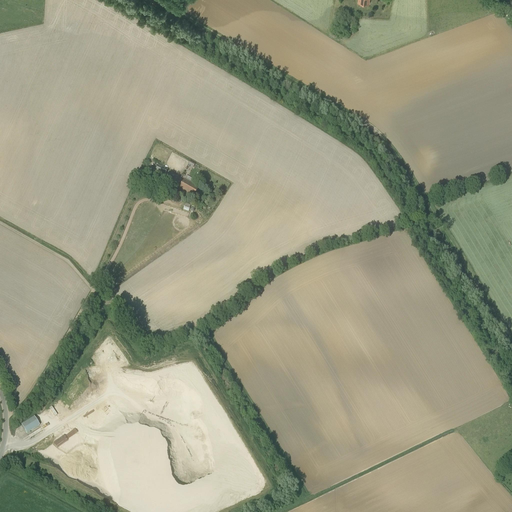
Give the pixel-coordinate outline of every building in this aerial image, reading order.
[(155,173),(165,177),(168,169),(159,164),(158,166),(155,165),(153,170),(156,171),(155,173)] [(150,177),(147,185),(154,188),(157,180),(150,177)] [(179,190),(186,195),(193,183),(185,179),(179,190)] [(193,183),(186,195),(193,199),(200,187),(193,183)] [(101,417),(111,410),(105,400),(95,407),(101,417)] [(21,425),(27,434),(39,426),(34,417),(21,425)]
